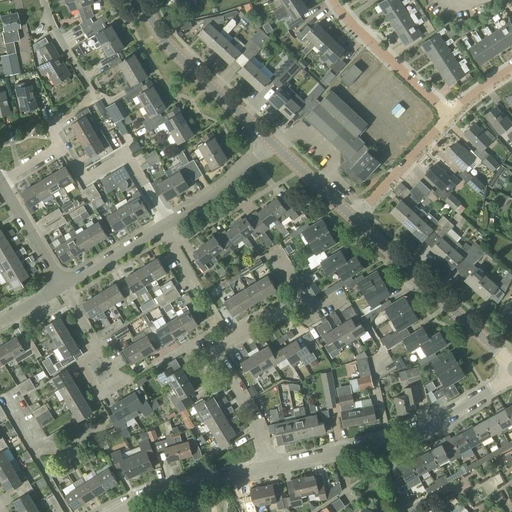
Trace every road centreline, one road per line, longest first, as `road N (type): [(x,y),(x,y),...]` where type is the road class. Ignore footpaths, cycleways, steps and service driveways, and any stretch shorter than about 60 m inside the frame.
road 1 (residential): [(268,469),(420,428),(511,375)]
road 2 (residential): [(268,469),(258,426),(222,359),(226,345),(304,299)]
road 3 (secondary): [(511,369),(355,218)]
road 4 (secondary): [(267,140),(169,46),(140,0)]
road 5 (residential): [(451,116),(331,0)]
road 6 (residential): [(167,222),(128,160),(88,176),(60,144)]
road 7 (residential): [(116,511),(268,469)]
road 8 (residential): [(355,218),(451,116)]
road 9 (residential): [(167,222),(267,140)]
road 10 (residential): [(62,285),(0,181)]
